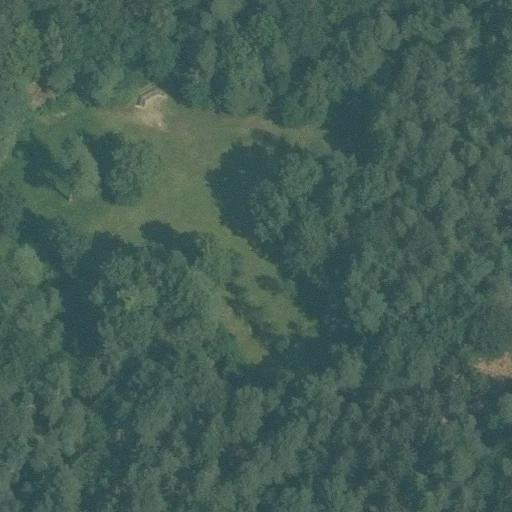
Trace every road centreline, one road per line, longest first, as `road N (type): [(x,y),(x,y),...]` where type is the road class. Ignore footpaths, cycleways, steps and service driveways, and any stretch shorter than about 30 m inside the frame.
road 1 (track): [(511,7),(440,20),(333,59),(211,90),(105,80),(55,62),(23,19),(19,0)]
road 2 (track): [(306,66),(149,156),(61,165),(0,203)]
road 3 (track): [(389,511),(460,436),(511,418)]
